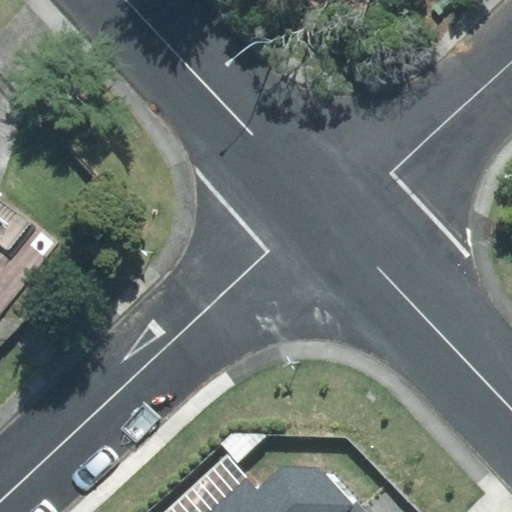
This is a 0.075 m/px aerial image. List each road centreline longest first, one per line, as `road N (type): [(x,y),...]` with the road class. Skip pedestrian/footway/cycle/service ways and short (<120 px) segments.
road 1 (residential): [(0,502),(268,252),(330,216)]
road 2 (tertiary): [(128,0),(330,216)]
road 3 (tertiary): [(330,216),(511,409)]
road 4 (residential): [(330,216),(511,60)]
